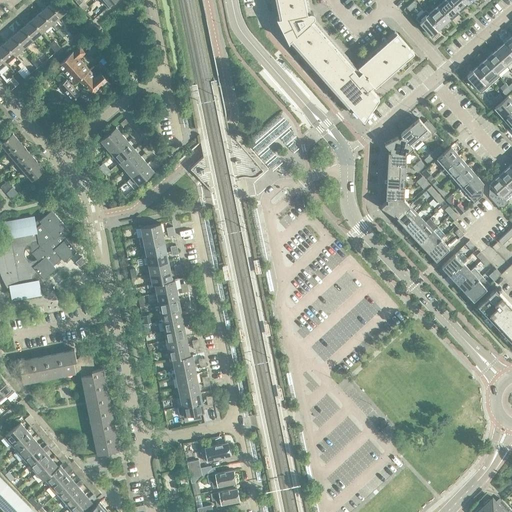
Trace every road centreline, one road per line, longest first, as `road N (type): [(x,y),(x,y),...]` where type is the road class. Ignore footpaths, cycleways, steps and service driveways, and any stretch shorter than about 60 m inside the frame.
road 1 (tertiary): [(476,351),(353,221),(344,156)]
road 2 (residential): [(194,212),(237,423)]
road 3 (residential): [(140,441),(102,258)]
road 4 (tertiary): [(312,114),(240,31),(231,0)]
road 5 (residential): [(56,156),(164,66)]
